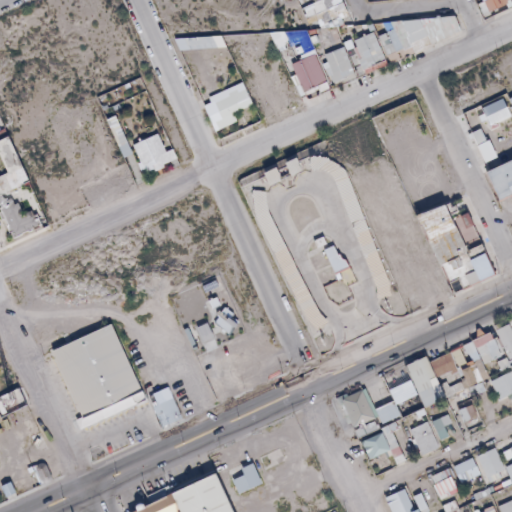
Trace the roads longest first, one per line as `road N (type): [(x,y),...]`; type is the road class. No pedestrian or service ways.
road 1 (residential): [(365,511),(129,0)]
road 2 (residential): [(511,28),(0,263)]
road 3 (trunk): [(511,279),(8,511)]
road 4 (trunk): [(56,511),(511,300)]
road 5 (residential): [(98,511),(0,297)]
road 6 (residential): [(511,266),(419,74)]
road 7 (residential): [(511,428),(359,497)]
